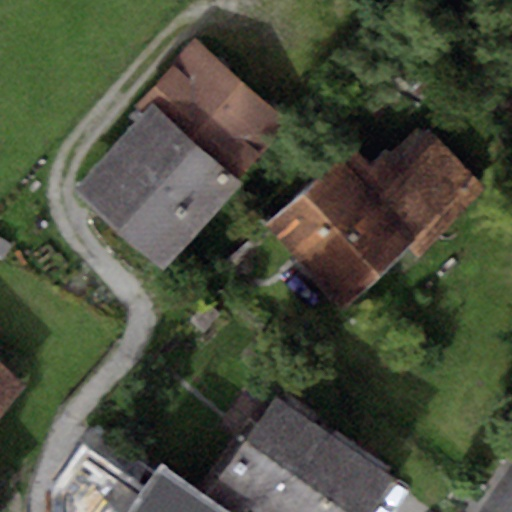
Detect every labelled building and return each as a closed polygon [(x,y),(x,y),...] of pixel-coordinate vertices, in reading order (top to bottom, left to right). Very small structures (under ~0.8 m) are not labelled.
[(153,104),(241,182),(293,124),(196,38),(143,96),(153,104)] [(241,182),(153,104),(75,191),(162,270),(241,182)] [(354,146),(267,226),(345,311),(481,186),(429,129),(397,158),(388,148),(371,164),(354,146)] [(0,361),(0,412),(24,385),(0,361)] [(273,397),(214,485),(255,511),(376,511),(398,480),(273,397)] [(90,476),(68,511),(121,511),(129,499),(90,476)] [(213,511),(161,476),(135,511),(213,511)]
